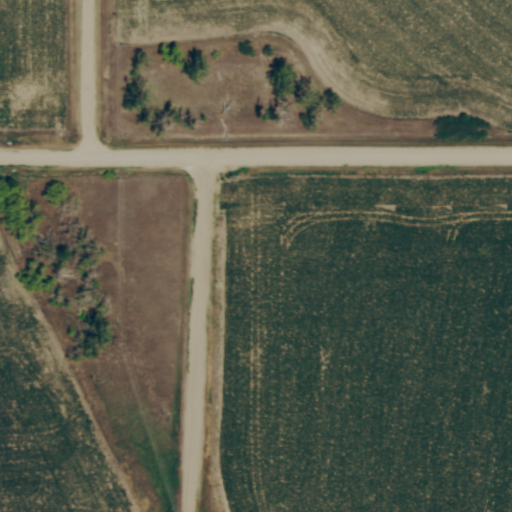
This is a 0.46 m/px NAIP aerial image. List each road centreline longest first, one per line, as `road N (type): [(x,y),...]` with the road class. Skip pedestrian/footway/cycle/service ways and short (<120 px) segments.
road 1 (residential): [(0,161),(511,160)]
road 2 (residential): [(204,162),(190,511)]
road 3 (residential): [(91,0),(93,161)]
